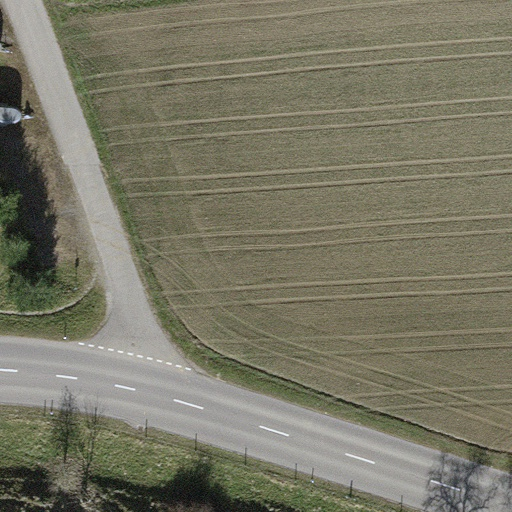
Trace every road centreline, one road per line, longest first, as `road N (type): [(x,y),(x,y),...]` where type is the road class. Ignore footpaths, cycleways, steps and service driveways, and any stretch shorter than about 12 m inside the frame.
road 1 (tertiary): [(0,372),(148,391),(511,506)]
road 2 (track): [(31,0),(133,318),(148,391)]
